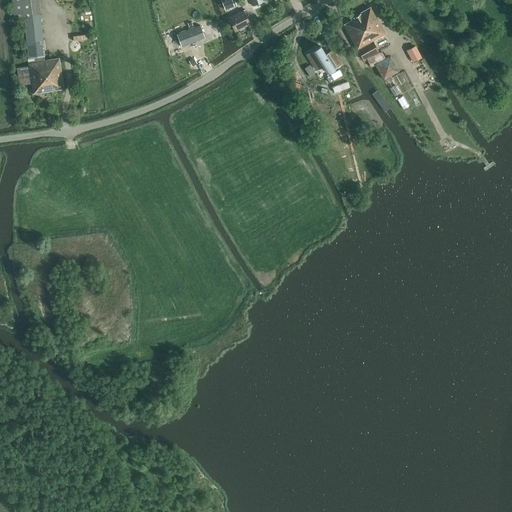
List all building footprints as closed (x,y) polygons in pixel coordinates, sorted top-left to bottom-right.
[(44,61),(39,20),(36,0),(13,0),(16,17),(25,17),(27,41),(30,63),(28,63),(29,71),(17,73),(19,85),(31,83),(33,94),(64,89),(60,59),(44,61)] [(232,0),(229,0),(222,3),(225,10),(235,6),(232,0)] [(351,20),(344,24),(363,60),(364,61),(367,59),(379,52),(373,41),(385,34),(371,7),(350,18),(351,20)] [(235,33),(251,24),(244,11),(228,19),(235,33)] [(182,46),(205,38),(201,25),(177,35),(182,46)] [(328,52),(323,45),(306,54),(316,70),(323,66),(328,73),(342,64),(334,49),(328,52)] [(416,46),(407,50),(413,62),(422,57),(416,46)] [(379,52),(367,59),(371,67),(375,65),(386,59),(382,51),(379,52)] [(310,65),(304,68),(309,75),(314,72),(310,65)]
